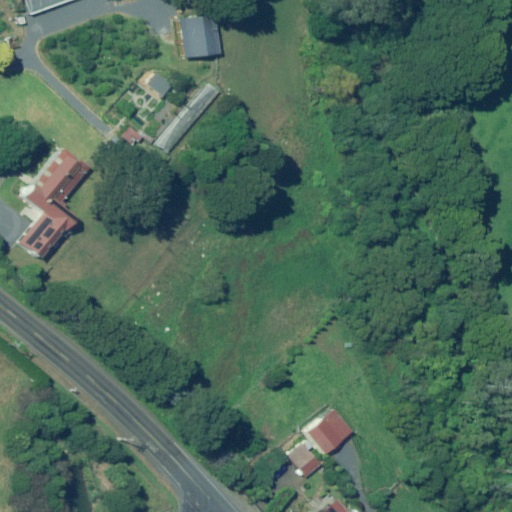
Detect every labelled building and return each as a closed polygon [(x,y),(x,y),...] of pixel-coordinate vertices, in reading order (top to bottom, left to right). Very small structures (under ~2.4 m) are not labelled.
[(71,0),(21,0),(27,16),(71,0)] [(209,13),(171,17),(176,58),(213,54),(209,13)] [(216,93),(201,82),(152,142),(166,154),(216,93)] [(157,110),(145,125),(154,132),(166,117),(157,110)] [(133,135),(122,122),(106,136),(117,148),(133,135)] [(150,158),(135,144),(129,151),(144,165),(150,158)] [(43,197),(72,162),(53,146),(12,196),(34,215),(10,244),(29,260),(65,216),(43,197)] [(314,417),(298,430),(318,454),(344,433),(323,409),(320,412),(318,409),(312,414),(314,417)] [(298,438),(278,454),(296,477),(317,461),(298,438)] [(351,511),(348,508),(342,511),(337,511),(327,499),(310,511),(351,511)]
